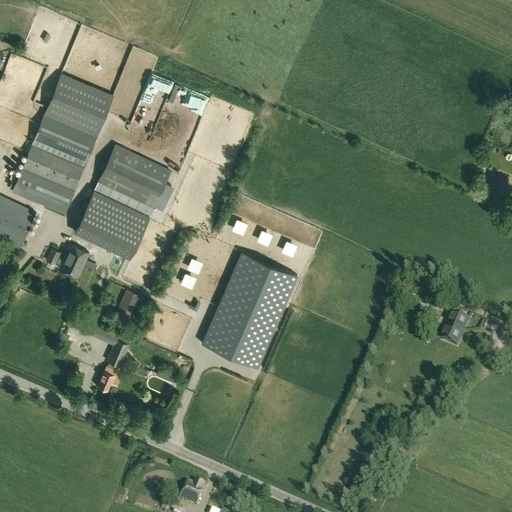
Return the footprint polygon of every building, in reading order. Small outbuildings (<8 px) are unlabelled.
[(10,64),(16,64),(16,59),(23,59),(23,52),(11,51),(10,64)] [(144,108),(163,116),(177,79),(168,75),(170,69),(155,63),(130,128),(146,134),(148,130),(143,128),(145,123),(139,120),(144,108)] [(52,91),(45,109),(99,130),(107,110),(115,88),(61,67),(52,91)] [(191,148),(205,111),(195,107),(183,139),(181,138),(195,101),(186,98),(170,141),(191,148)] [(0,131),(13,133),(14,118),(0,116),(0,131)] [(95,185),(151,212),(171,170),(115,143),(95,185)] [(25,156),(11,190),(64,213),(79,178),(25,156)] [(497,173),(490,191),(503,196),(509,177),(497,173)] [(95,185),(84,208),(140,235),(151,212),(95,185)] [(0,240),(18,249),(36,211),(0,193),(0,240)] [(140,235),(84,208),(73,232),(129,258),(140,235)] [(65,253),(51,247),(46,259),(55,264),(55,262),(60,264),(59,267),(77,276),(89,252),(69,242),(65,253)] [(201,342),(255,367),(296,276),(242,251),(201,342)] [(126,289),(115,311),(117,312),(116,316),(127,321),(140,295),(126,289)] [(432,316),(435,308),(421,302),(418,311),(432,316)] [(71,311),(66,323),(93,335),(99,323),(71,311)] [(468,320),(453,313),(441,339),(457,346),(468,320)] [(113,344),(106,360),(109,361),(120,365),(129,343),(127,342),(116,337),(113,344)] [(177,375),(160,367),(157,374),(174,382),(177,375)] [(103,370),(97,384),(107,389),(110,382),(112,382),(115,375),(103,370)] [(187,480),(180,498),(196,504),(204,484),(195,480),(194,483),(187,480)]
